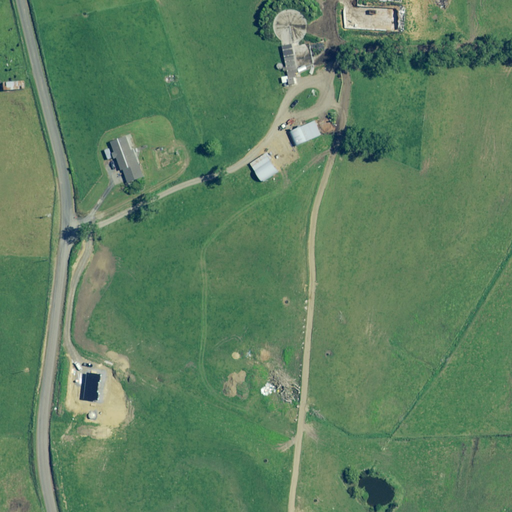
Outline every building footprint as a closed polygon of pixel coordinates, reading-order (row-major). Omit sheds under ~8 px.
[(286,47),(284,53),(287,66),(283,67),(284,71),(287,70),(290,85),(296,83),(294,74),(298,73),(292,45),(286,47)] [(23,80),(4,82),(5,91),(23,89),(23,80)] [(328,118),(318,123),(323,134),(333,129),(328,118)] [(322,135),(316,121),(290,132),(296,146),(322,135)] [(133,149),(128,136),(112,142),(116,152),(114,153),(116,158),(118,158),(123,170),(124,170),(129,182),(145,177),(134,149),(133,149)] [(279,170),(267,153),(251,164),(263,181),(279,170)]
